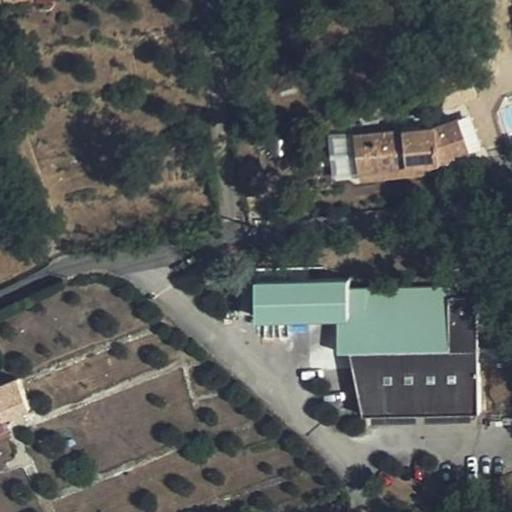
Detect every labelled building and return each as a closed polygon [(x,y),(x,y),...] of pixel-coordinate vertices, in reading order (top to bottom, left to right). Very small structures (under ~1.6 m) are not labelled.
[(435,81),(440,94),(471,82),(466,69),(435,81)] [(402,129),(353,135),(357,172),(406,168),(406,165),(420,164),(437,162),(470,151),(459,118),(435,126),(402,129)] [(334,175),(357,172),(353,135),(353,129),(330,131),(334,175)] [(406,168),(357,172),(358,181),(421,175),(420,164),(406,165),(406,168)] [(258,268),(258,279),(352,277),(351,266),(258,268)] [(352,288),(352,277),(258,279),(259,317),(325,316),(327,319),(347,318),(348,350),(352,350),(363,350),(364,368),(359,369),(359,383),(366,383),(367,415),(482,412),(479,296),(451,297),(450,287),(352,288)] [(352,350),(359,383),(359,369),(364,368),(363,350),(352,350)] [(0,420),(7,418),(32,408),(19,377),(0,384),(0,420)] [(0,438),(13,433),(7,418),(0,420),(0,438)]
